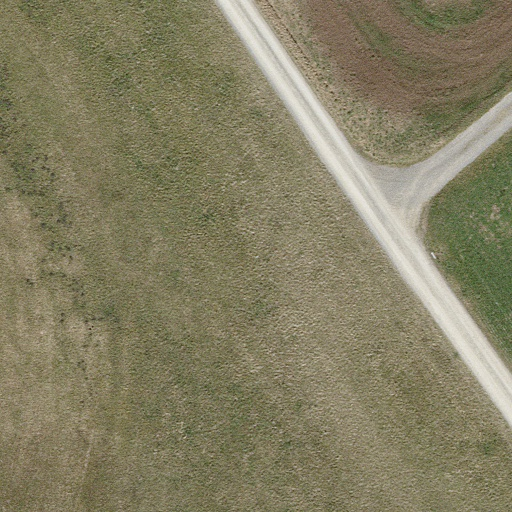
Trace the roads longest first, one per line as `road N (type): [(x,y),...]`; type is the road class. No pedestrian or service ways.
road 1 (track): [(511,405),(232,0)]
road 2 (track): [(511,105),(382,215)]
